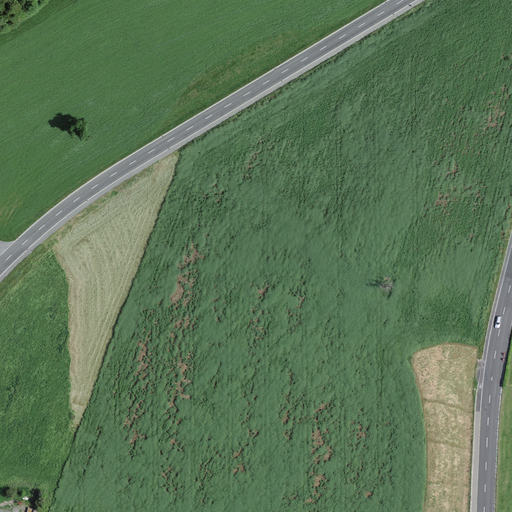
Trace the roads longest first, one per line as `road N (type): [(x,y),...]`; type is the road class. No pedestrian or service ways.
road 1 (tertiary): [(0,267),(78,193),(403,0)]
road 2 (secondary): [(511,279),(493,359),(484,511)]
